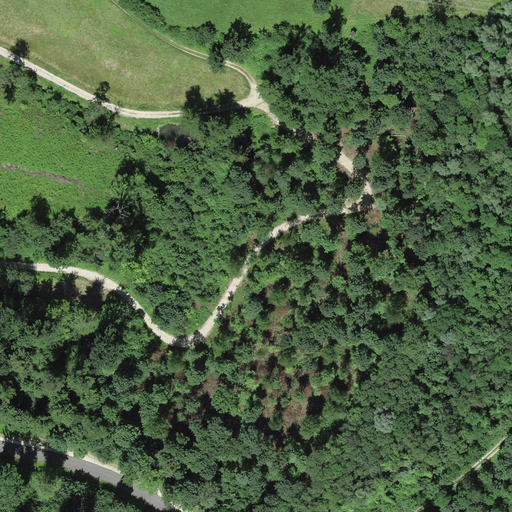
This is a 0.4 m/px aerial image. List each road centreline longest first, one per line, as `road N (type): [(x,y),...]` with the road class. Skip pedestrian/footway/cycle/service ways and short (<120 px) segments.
road 1 (track): [(253,101),(350,167),(362,179),(363,196),(269,235),(206,332),(180,344),(160,337),(110,283),(84,272),(0,265)]
road 2 (track): [(0,53),(130,114),(253,101),(246,72),(195,55),(113,0)]
road 3 (unclassified): [(174,511),(96,470),(0,444)]
road 4 (track): [(420,511),(511,430)]
